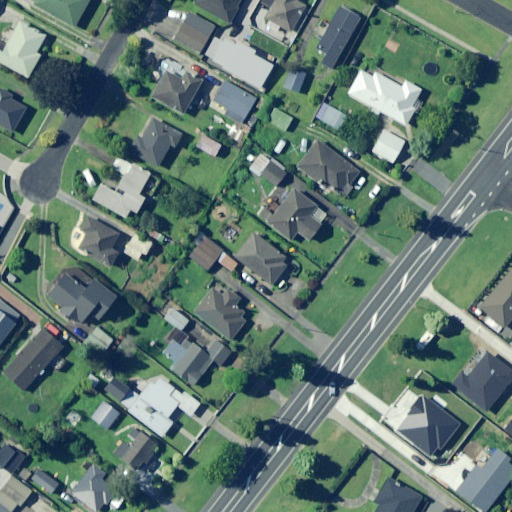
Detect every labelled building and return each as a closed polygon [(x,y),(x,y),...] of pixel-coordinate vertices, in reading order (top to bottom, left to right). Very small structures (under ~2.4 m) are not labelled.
[(35,0),(32,5),(73,28),(88,0),(35,0)] [(239,0),(196,0),(194,7),(228,23),(239,0)] [(303,0),(274,0),(262,25),(276,32),(278,28),(288,32),(303,0)] [(349,12),(339,6),(315,49),(325,54),(320,64),(330,70),(359,17),(349,12)] [(215,27),(189,13),(175,38),(201,52),(215,27)] [(0,63),(28,79),(41,55),(35,52),(44,36),(18,22),(5,45),(0,42),(0,63)] [(216,38),(207,55),(262,86),(273,66),(253,55),(256,50),(227,34),(223,41),(216,38)] [(307,73),(291,68),(285,87),(301,92),(307,73)] [(360,71),(347,95),(371,108),(369,111),(376,116),(378,112),(404,126),(414,109),(411,108),(420,90),(404,81),(401,88),(374,73),(371,77),(360,71)] [(181,80),(166,72),(151,98),(182,115),(201,82),(185,73),(181,80)] [(256,99),(225,81),(213,101),(244,119),(256,99)] [(25,107),(0,92),(0,127),(10,133),(25,107)] [(346,115),(328,105),(319,120),(338,131),(346,115)] [(292,118),(274,108),(266,122),(285,132),(292,118)] [(182,135),(152,118),(140,140),(137,138),(129,153),(157,168),(171,143),(177,146),(182,135)] [(385,130),(372,151),(394,164),(406,142),(385,130)] [(220,145),(201,135),(195,148),(214,158),(220,145)] [(358,171),(316,142),(297,169),(339,198),(358,171)] [(287,173),(262,154),(252,167),(278,186),(287,173)] [(149,174),(130,163),(114,193),(100,185),(91,200),(124,219),(129,210),(135,213),(144,198),(137,195),(149,174)] [(317,205),(288,182),(276,196),(283,202),(266,223),(289,242),(296,233),(306,241),(324,219),(313,210),(317,205)] [(117,234),(86,215),(73,237),(81,242),(76,249),(110,269),(118,255),(108,249),(117,234)] [(123,252),(136,261),(141,254),(144,255),(151,244),(135,233),(123,252)] [(288,261),(251,233),(232,257),(269,286),(288,261)] [(224,252),(207,238),(190,259),(208,272),(224,252)] [(511,268),(511,267),(479,305),(483,309),(476,317),(491,330),(497,323),(503,329),(511,318),(511,268)] [(101,318),(118,298),(92,277),(83,288),(64,273),(45,295),(60,308),(57,312),(73,326),(77,322),(80,326),(93,311),(101,318)] [(228,341),(244,322),(237,316),(241,311),(235,305),(238,302),(225,291),(221,296),(211,288),(192,310),(228,341)] [(189,321),(172,308),(163,318),(181,332),(189,321)] [(0,311),(0,344),(16,325),(0,311)] [(114,341),(97,327),(85,342),(102,356),(114,341)] [(169,344),(160,354),(171,363),(168,367),(192,387),(212,361),(219,366),(231,352),(215,340),(211,345),(195,332),(188,341),(172,329),(163,340),(169,344)] [(61,348),(41,330),(2,374),(22,392),(61,348)] [(488,415),(502,396),(499,394),(511,376),(511,372),(485,352),(466,377),(462,374),(452,388),(488,415)] [(167,383),(155,374),(126,411),(160,437),(172,423),(166,419),(176,406),(189,417),(199,405),(169,381),(167,383)] [(130,389),(114,377),(105,389),(121,401),(130,389)] [(461,424),(423,396),(398,430),(431,454),(437,447),(442,450),(461,424)] [(120,414),(104,402),(92,417),(108,429),(120,414)] [(156,443),(133,426),(113,454),(135,471),(156,443)] [(25,458),(6,443),(0,450),(0,466),(11,475),(25,458)] [(477,465),(457,492),(484,511),(488,511),(511,480),(511,469),(507,465),(511,459),(499,450),(484,470),(477,465)] [(99,511),(118,488),(91,466),(68,495),(82,505),(83,503),(94,511),(99,511)] [(59,485),(38,468),(31,477),(52,493),(59,485)] [(33,492),(12,476),(0,492),(21,508),(33,492)] [(375,502),(379,504),(374,511),(411,511),(419,497),(386,480),(375,502)]
